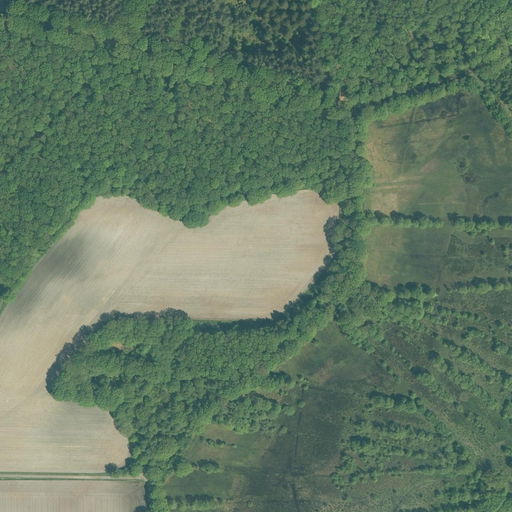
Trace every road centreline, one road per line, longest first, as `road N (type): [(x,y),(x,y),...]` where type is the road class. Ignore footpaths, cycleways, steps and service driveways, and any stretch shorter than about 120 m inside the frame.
road 1 (track): [(0,303),(91,192),(125,184),(180,204),(353,163),(360,109),(511,50)]
road 2 (track): [(142,477),(148,453),(304,328),(344,282),(352,258),(353,163)]
road 3 (track): [(0,7),(355,113)]
road 4 (unclassified): [(154,511),(142,477),(0,475)]
